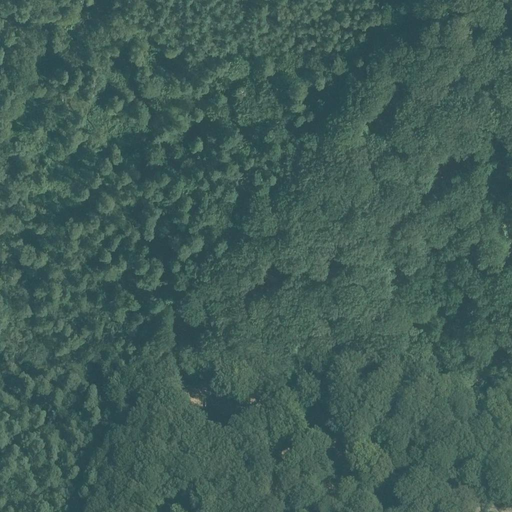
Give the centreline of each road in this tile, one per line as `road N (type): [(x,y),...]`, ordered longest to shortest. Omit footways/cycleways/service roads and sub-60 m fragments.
road 1 (track): [(217,511),(212,491),(220,467),(434,91),(511,1)]
road 2 (track): [(289,511),(366,501),(490,511)]
